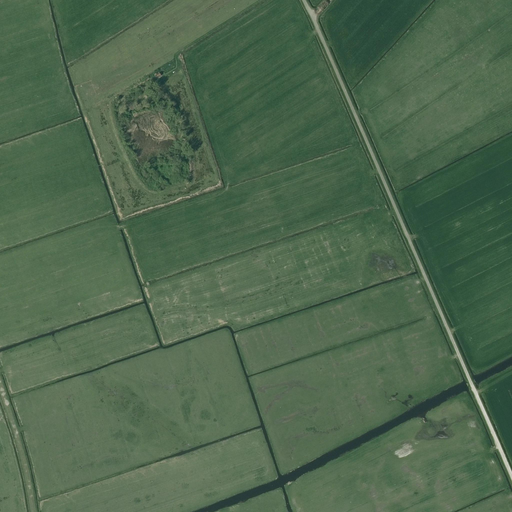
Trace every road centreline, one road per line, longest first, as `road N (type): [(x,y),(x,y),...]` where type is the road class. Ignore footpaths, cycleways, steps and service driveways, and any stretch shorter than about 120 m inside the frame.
road 1 (unclassified): [(472,387),(303,0)]
road 2 (track): [(34,511),(0,384)]
